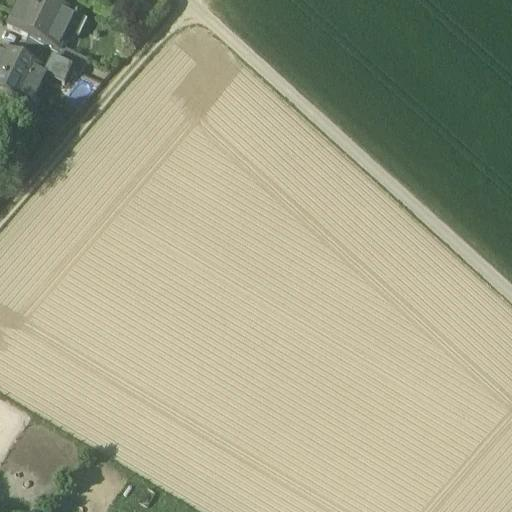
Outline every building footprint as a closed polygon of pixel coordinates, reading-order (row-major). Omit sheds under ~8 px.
[(74,19),(34,0),(21,0),(7,30),(36,44),(57,54),(59,51),(66,36),(74,19)] [(74,19),(66,36),(77,41),(86,24),(75,19),(74,19)] [(57,54),(36,44),(30,55),(51,65),(74,77),(79,79),(86,64),(59,51),(57,54)] [(24,66),(0,53),(0,98),(30,112),(45,80),(46,77),(45,76),(24,66)] [(30,55),(24,66),(45,76),(51,65),(30,55)] [(74,77),(51,65),(45,76),(46,77),(45,80),(67,91),(74,77)]
